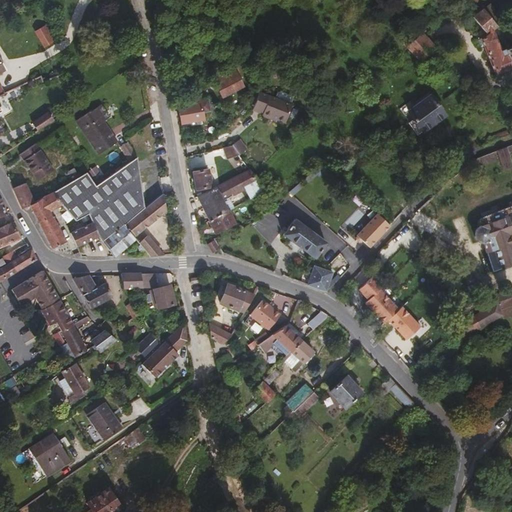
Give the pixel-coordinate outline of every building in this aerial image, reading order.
[(496,13),(486,2),(481,6),(487,13),(490,18),(496,13)] [(511,43),(499,49),(487,29),(494,23),(490,18),(487,13),(481,6),(480,6),(471,14),(481,26),(476,29),(479,36),(482,43),(493,72),(511,64),(511,43)] [(426,26),(416,15),(410,21),(418,31),(420,31),(426,26)] [(52,37),(45,23),(33,30),(41,44),(52,37)] [(434,46),(420,31),(418,31),(404,44),(419,60),(434,46)] [(0,68),(21,56),(13,42),(0,49),(0,68)] [(240,85),(233,71),(231,73),(228,68),(213,76),(216,81),(214,82),(221,95),(240,85)] [(453,110),(466,95),(459,85),(444,96),(453,110)] [(282,119),(289,102),(257,89),(250,106),(259,110),(259,113),(267,117),(268,114),(274,116),(282,119)] [(406,110),(429,94),(426,90),(404,106),(406,110)] [(420,129),(443,113),(429,94),(406,110),(420,129)] [(201,117),(199,109),(201,109),(203,115),(211,113),(209,107),(208,107),(205,97),(197,99),(197,97),(184,99),(185,102),(176,105),(179,121),(201,117)] [(107,114),(98,101),(92,105),(101,118),(107,114)] [(114,139),(101,118),(92,105),(74,116),(96,151),(114,139)] [(37,127),(48,119),(43,112),(32,119),(37,127)] [(134,156),(122,139),(115,143),(127,160),(134,156)] [(34,177),(50,166),(33,140),(18,151),(34,177)] [(237,152),(230,144),(225,145),(230,152),(232,151),(234,154),(237,152)] [(505,150),(504,145),(494,148),(501,168),(510,164),(505,150)] [(117,186),(120,183),(136,171),(134,156),(127,160),(92,183),(84,169),(75,175),(66,179),(50,189),(59,202),(73,218),(77,216),(81,213),(86,210),(91,207),(117,186)] [(75,175),(68,162),(60,167),(66,179),(75,175)] [(208,182),(205,166),(190,169),(194,186),(208,182)] [(228,195),(243,187),(248,196),(264,188),(247,166),(194,193),(201,207),(227,194),(228,195)] [(142,205),(136,171),(120,183),(117,186),(135,210),(142,205)] [(31,200),(22,180),(11,185),(20,206),(27,202),(31,200)] [(135,210),(117,186),(91,207),(86,210),(88,214),(90,219),(96,233),(97,235),(101,238),(121,221),(135,210)] [(68,246),(48,209),(56,204),(59,202),(50,189),(31,200),(27,202),(50,246),(54,248),(60,249),(68,246)] [(225,207),(232,204),(228,195),(227,194),(201,207),(206,217),(225,207)] [(511,252),(506,232),(511,229),(511,202),(481,214),(477,216),(475,218),(475,220),(476,225),(472,229),(472,232),(472,234),(473,236),(476,238),(479,240),(481,242),(490,270),(495,268),(496,271),(500,269),(499,264),(511,259),(511,252)] [(302,204),(296,211),(307,222),(312,216),(316,220),(317,218),(302,204)] [(129,231),(148,217),(142,205),(135,210),(121,221),(129,231)] [(232,221),(225,207),(206,217),(213,230),(221,226),(222,228),(226,226),(225,224),(232,221)] [(80,220),(88,214),(86,210),(81,213),(77,216),(80,220)] [(365,247),(387,225),(388,223),(375,211),(352,234),(353,235),(352,237),(353,238),(355,241),(357,241),(358,240),(365,247)] [(323,240),(311,231),(292,217),(281,232),(312,255),(323,240)] [(0,243),(13,237),(16,236),(9,219),(0,222),(0,250),(0,251),(0,250),(0,243)] [(74,243),(96,233),(90,219),(68,230),(74,243)] [(118,248),(133,236),(129,231),(121,221),(101,238),(102,239),(112,254),(118,248)] [(160,252),(144,232),(136,239),(146,253),(160,252)] [(15,269),(34,257),(28,245),(17,252),(18,253),(14,256),(10,249),(2,253),(0,251),(0,250),(0,255),(4,262),(9,259),(15,269)] [(15,269),(9,259),(4,262),(0,264),(0,266),(0,267),(0,275),(3,275),(15,269)] [(323,288),(330,270),(312,263),(311,264),(305,282),(323,288)] [(55,297),(39,269),(8,287),(18,302),(30,294),(32,295),(40,306),(55,297)] [(140,284),(137,270),(119,271),(122,285),(140,284)] [(152,282),(152,270),(137,270),(140,284),(152,282)] [(94,284),(86,273),(71,277),(81,291),(94,284)] [(381,321),(396,306),(368,277),(355,289),(365,298),(362,301),(381,321)] [(89,305),(109,293),(102,280),(94,284),(81,291),(89,305)] [(171,301),(167,282),(151,286),(153,297),(151,298),(151,306),(171,301)] [(241,310),(251,292),(225,282),(218,300),(241,310)] [(495,300),(508,295),(505,287),(491,293),(491,294),(484,296),(488,304),(494,300),(495,300)] [(511,306),(508,296),(508,295),(495,300),(494,300),(499,312),(500,315),(511,310),(511,306)] [(70,322),(55,297),(40,306),(39,307),(48,322),(54,319),(59,328),(70,322)] [(139,310),(131,298),(124,302),(132,315),(139,310)] [(248,314),(267,330),(281,313),(261,298),(248,314)] [(471,328),(499,312),(494,300),(488,304),(459,320),(456,323),(450,328),(459,338),(471,328)] [(310,325),(321,316),(325,312),(319,309),(305,320),(310,325)] [(84,347),(72,325),(88,315),(86,314),(85,312),(70,322),(59,328),(73,354),(84,347)] [(228,332),(236,319),(227,314),(220,328),(228,332)] [(174,345),(185,333),(182,315),(158,341),(145,355),(140,359),(154,372),(177,348),(174,345)] [(218,340),(228,332),(220,328),(206,321),(208,335),(218,340)] [(298,337),(282,322),(255,341),(261,349),(274,336),(287,348),(298,337)] [(98,348),(114,337),(103,328),(90,337),(98,348)] [(145,355),(158,341),(150,329),(134,344),(145,355)] [(304,359),(311,351),(309,349),(310,348),(298,337),(287,348),(281,355),(288,361),(292,357),(297,362),(301,357),(304,359)] [(293,366),(297,362),(292,357),(288,361),(293,366)] [(86,384),(73,361),(60,369),(63,375),(68,384),(62,388),(69,400),(83,392),(80,387),(86,384)] [(263,383),(276,368),(272,365),(259,379),(263,383)] [(342,405),(358,390),(343,374),(327,389),(342,405)] [(387,385),(392,380),(387,374),(376,384),(382,390),(387,385)] [(68,384),(63,375),(57,379),(62,388),(68,384)] [(263,383),(259,379),(252,387),(264,399),(272,391),(263,383)] [(304,394),(309,389),(311,387),(303,380),(285,399),(286,399),(292,406),(297,401),(304,394)] [(413,403),(392,380),(387,385),(408,408),(413,403)] [(315,394),(309,389),(304,394),(309,400),(315,394)] [(302,406),(309,400),(304,394),(297,401),(302,406)] [(120,423),(102,399),(85,410),(102,435),(120,423)] [(292,406),(286,399),(283,403),(289,409),(292,406)] [(302,406),(297,401),(292,406),(289,409),(288,409),(290,411),(293,409),(296,412),(302,406)] [(237,421),(235,411),(227,412),(230,423),(237,421)] [(142,435),(135,424),(128,429),(136,439),(142,435)] [(45,472),(68,456),(50,429),(27,445),(45,472)] [(136,439),(128,429),(122,433),(130,444),(136,439)] [(244,452),(241,442),(235,444),(238,457),(244,452)] [(105,511),(118,504),(105,485),(84,500),(88,506),(79,511),(105,511)]
